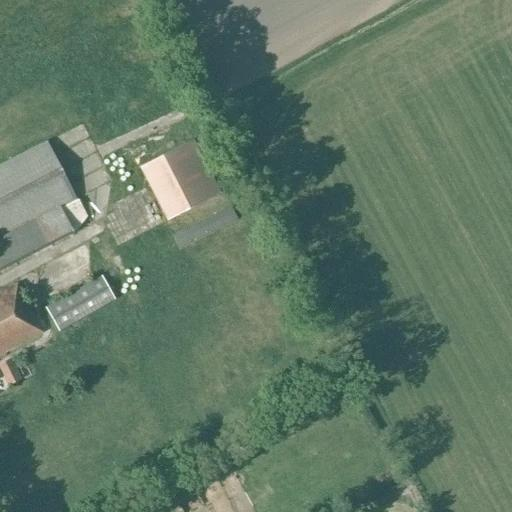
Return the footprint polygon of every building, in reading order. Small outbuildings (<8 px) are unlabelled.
[(220,195),(193,141),(139,169),(166,222),(220,195)] [(0,240),(60,210),(76,202),(46,144),(0,167),(0,240)] [(0,270),(72,234),(60,210),(0,240),(0,270)] [(115,301),(101,276),(45,308),(59,333),(115,301)] [(0,357),(43,336),(17,286),(0,295),(0,357)] [(0,368),(9,387),(19,382),(11,363),(0,368)]
